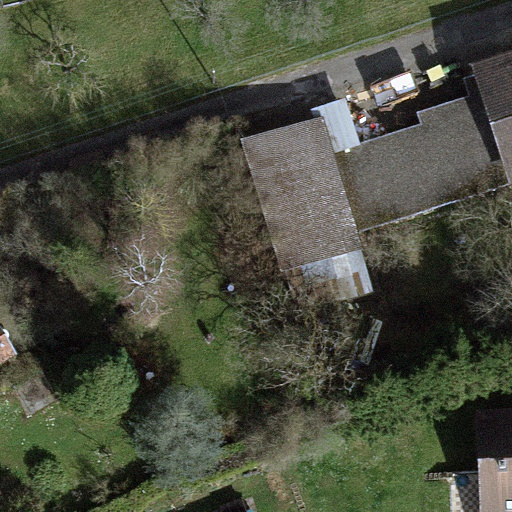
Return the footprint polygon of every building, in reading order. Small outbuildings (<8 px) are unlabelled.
[(511,24),(485,33),(511,111),(511,24)] [(340,104),(331,80),(234,116),(295,282),(383,250),(360,188),(511,133),(481,53),(340,104)] [(0,271),(0,330),(25,316),(0,271)] [(511,367),(473,370),(481,478),(511,476),(511,367)] [(276,511),(263,476),(167,511),(276,511)]
